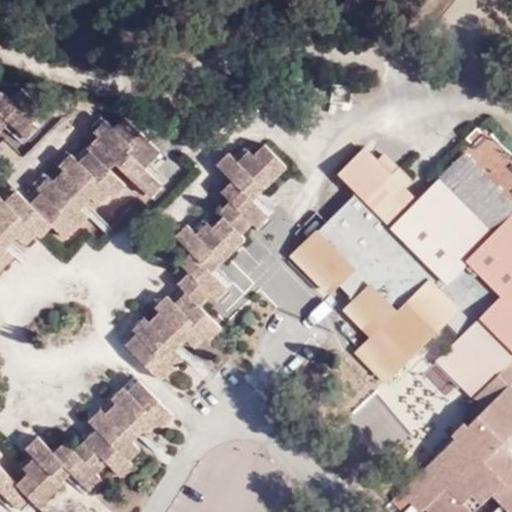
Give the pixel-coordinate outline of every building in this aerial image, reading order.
[(0,111),(10,121),(21,132),(32,121),(43,110),(21,89),(11,100),(2,91),(0,92),(0,111)] [(0,130),(10,121),(0,111),(0,130)] [(146,158),(156,146),(126,117),(115,128),(112,124),(100,136),(88,147),(91,151),(97,156),(86,167),(80,162),(77,159),(65,170),(54,182),(43,194),(32,205),(22,195),(12,206),(7,202),(3,197),(0,200),(0,271),(16,255),(3,243),(15,231),(27,243),(37,233),(41,236),(52,225),(67,239),(90,216),(76,203),(88,191),(102,205),(112,194),(115,197),(126,186),(110,170),(116,163),(151,198),(162,186),(140,163),(146,158)] [(100,136),(112,124),(106,119),(95,130),(100,136)] [(32,121),(21,132),(27,139),(38,128),(32,121)] [(143,339),(133,351),(161,379),(184,357),(177,349),(188,338),(195,346),(207,335),(211,338),(221,328),(200,307),(213,294),(223,284),(212,272),(202,261),(214,250),(224,261),(246,239),(242,234),(254,223),(265,212),(254,199),(244,190),(255,179),(265,188),(286,167),(264,145),(254,155),(243,166),(238,162),(235,158),(224,170),(233,179),(222,191),(230,200),(219,211),(224,217),(213,228),(202,238),(196,233),(194,231),(182,242),(193,253),(182,263),(191,272),(179,283),(186,292),(192,297),(181,308),(175,302),(172,299),(161,310),(150,321),(137,333),(143,339)] [(161,152),(156,146),(146,158),(151,163),(161,152)] [(487,407),(468,425),(464,422),(454,431),(458,437),(403,490),(423,510),(428,505),(434,511),(473,511),(494,492),(506,503),(496,511),(511,511),(511,213),(511,214),(494,232),(440,179),(419,200),(366,146),(338,174),(357,194),(294,257),(330,295),(340,284),(355,298),(347,306),(374,334),(359,349),(388,378),(446,321),(463,338),(448,352),(482,386),(475,394),(481,401),(487,407)] [(249,150),(238,162),(243,166),(254,155),(249,150)] [(97,156),(91,151),(80,162),(86,167),(97,156)] [(218,163),(224,170),(235,158),(228,152),(218,163)] [(65,170),(77,159),(72,154),(60,165),(65,170)] [(43,194),(54,182),(49,176),(38,188),(43,194)] [(254,199),(265,188),(255,179),(244,190),(254,199)] [(12,206),(22,195),(17,191),(7,202),(12,206)] [(270,216),(265,212),(254,223),(259,227),(270,216)] [(207,222),(196,233),(202,238),(213,228),(207,222)] [(176,236),(182,242),(194,231),(188,224),(176,236)] [(202,261),(212,272),(224,261),(214,250),(202,261)] [(223,284),(213,294),(218,299),(228,289),(223,284)] [(186,292),(175,302),(181,308),(192,297),(186,292)] [(156,305),(161,310),(172,299),(168,294),(156,305)] [(132,329),(137,333),(150,321),(145,316),(132,329)] [(126,344),(133,351),(143,339),(137,333),(126,344)] [(473,395),(475,394),(482,386),(448,352),(439,361),(473,395)] [(133,396),(145,385),(140,381),(129,392),(133,396)] [(174,414),(145,385),(133,396),(129,392),(118,403),(106,414),(95,425),(98,430),(75,453),(66,443),(55,453),(44,441),(32,452),(36,456),(40,460),(29,472),(19,483),(0,464),(0,455),(2,454),(0,451),(0,487),(2,490),(15,503),(26,491),(31,496),(41,505),(63,483),(54,473),(65,463),(74,472),(86,484),(97,474),(109,462),(121,475),(132,464),(129,459),(141,448),(129,437),(140,426),(152,437),(174,414)] [(118,403),(129,392),(124,386),(113,397),(118,403)] [(462,419),(464,422),(468,425),(487,407),(481,401),(462,419)] [(95,425),(106,414),(101,409),(89,420),(95,425)] [(27,447),(32,452),(44,441),(39,436),(27,447)] [(25,467),(29,472),(40,460),(36,456),(25,467)] [(63,483),(74,472),(65,463),(54,473),(63,483)] [(102,478),(97,474),(86,484),(91,489),(102,478)] [(420,511),(423,510),(403,490),(398,495),(414,511),(420,511)] [(19,507),(31,496),(26,491),(15,503),(19,507)]
